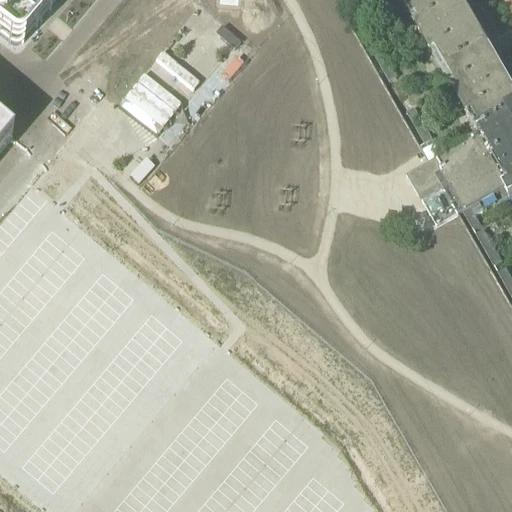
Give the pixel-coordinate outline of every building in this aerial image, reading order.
[(0,0),(0,38),(5,42),(8,44),(8,45),(7,46),(8,47),(9,46),(10,46),(11,47),(12,47),(13,47),(14,48),(15,47),(16,47),(24,53),(43,30),(69,0),(0,0)] [(408,0),(413,9),(428,0),(408,0)] [(415,30),(423,44),(466,19),(454,0),(428,0),(413,9),(423,26),(415,30)] [(343,6),(352,21),(359,17),(350,2),(343,6)] [(211,19),(112,143),(152,175),(251,51),(211,19)] [(437,51),(448,70),(485,50),(483,50),(485,47),(481,40),(478,40),(466,19),(423,44),(430,56),(437,51)] [(370,53),(379,68),(386,63),(391,61),(386,52),(381,55),(377,48),(370,53)] [(448,70),(440,74),(448,88),(459,107),(502,82),(491,62),(492,59),(488,52),(485,52),(485,51),(485,50),(448,70)] [(386,63),(379,68),(388,83),(395,79),(386,63)] [(474,115),(485,134),(511,118),(511,99),(502,82),(459,107),(466,119),(474,115)] [(398,102),(414,131),(422,127),(421,125),(416,117),(413,111),(416,109),(409,96),(398,102)] [(470,211),(503,191),(511,186),(511,118),(485,134),(440,159),(428,165),(407,178),(407,177),(405,179),(406,180),(407,179),(421,204),(442,192),(444,195),(445,197),(450,206),(451,208),(452,208),(457,218),(461,215),(470,211)] [(422,127),(414,131),(423,148),(432,143),(422,127)] [(0,154),(10,142),(0,133),(0,154)] [(511,198),(511,186),(503,191),(508,201),(511,198)] [(461,215),(471,232),(479,227),(470,211),(461,215)] [(475,238),(493,270),(501,265),(483,233),(475,238)] [(497,277),(511,302),(511,283),(505,272),(497,277)]
